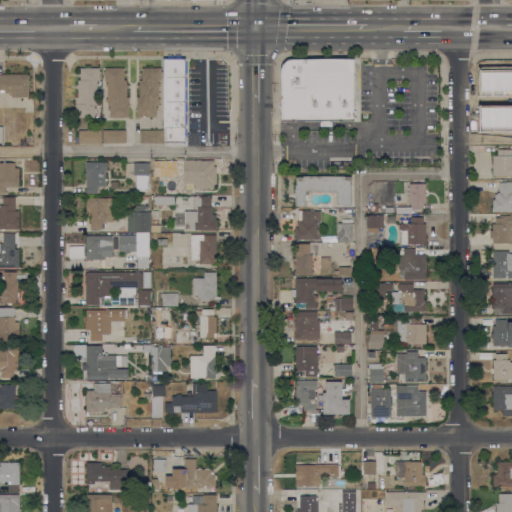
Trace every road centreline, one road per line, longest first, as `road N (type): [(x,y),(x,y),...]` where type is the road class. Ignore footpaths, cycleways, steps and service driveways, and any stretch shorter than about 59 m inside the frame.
road 1 (residential): [(58,511),(54,0)]
road 2 (residential): [(511,437),(0,438)]
road 3 (residential): [(460,511),(463,52),(475,28)]
road 4 (tertiary): [(256,378),(256,101)]
road 5 (secondary): [(256,27),(133,27)]
